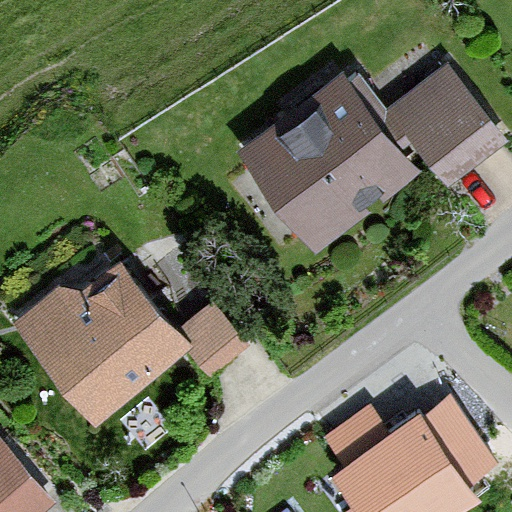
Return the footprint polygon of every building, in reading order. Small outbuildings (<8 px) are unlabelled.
[(400,106),(451,166),(496,127),(445,68),(400,106)] [(257,149),(312,225),(411,154),(355,77),(257,149)] [(39,328),(95,401),(180,335),(123,263),(39,328)] [(216,283),(176,310),(208,358),(249,331),(216,283)] [(342,467),(375,511),(424,511),(472,478),(421,409),(342,467)] [(0,511),(21,511),(43,494),(0,442),(0,511)]
